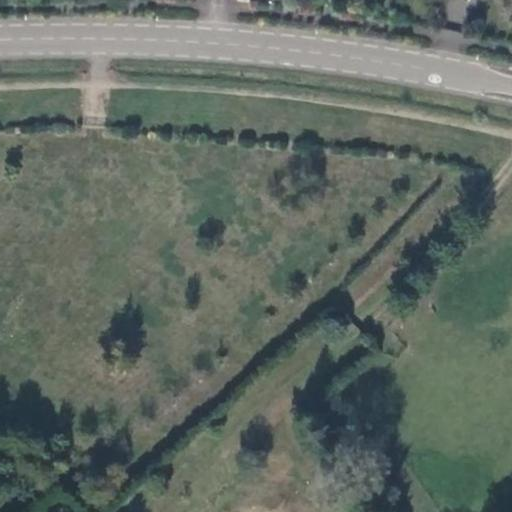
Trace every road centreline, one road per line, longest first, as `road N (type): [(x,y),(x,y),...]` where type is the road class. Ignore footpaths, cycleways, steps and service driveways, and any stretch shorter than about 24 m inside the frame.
road 1 (tertiary): [(0,39),(170,37),(344,53),(511,84)]
road 2 (track): [(149,511),(511,160)]
